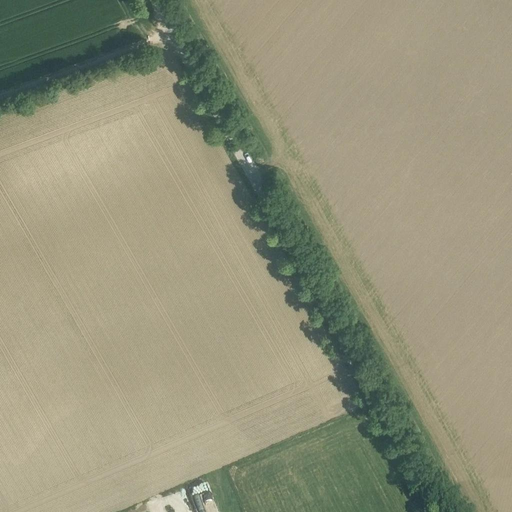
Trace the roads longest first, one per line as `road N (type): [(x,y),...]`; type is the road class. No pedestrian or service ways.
road 1 (unclassified): [(169,33),(431,511)]
road 2 (unclassified): [(169,33),(0,96)]
